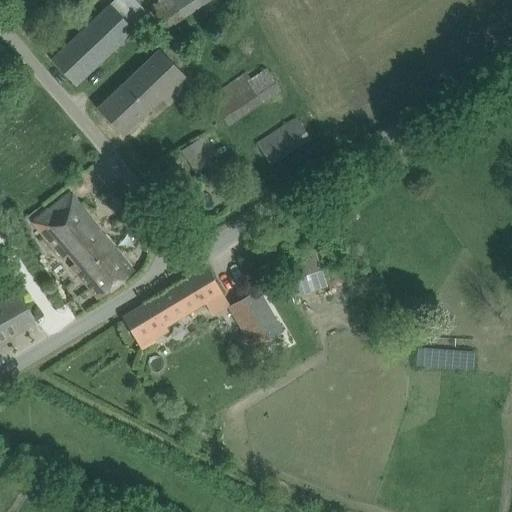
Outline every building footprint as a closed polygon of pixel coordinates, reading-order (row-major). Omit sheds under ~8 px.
[(130,0),(113,0),(51,59),(76,85),(148,18),(130,0)] [(172,0),(184,17),(210,0),(172,0)] [(162,96),(170,103),(192,81),(160,48),(98,108),(123,135),(162,96)] [(267,68),(252,79),(266,99),(281,89),(267,68)] [(257,144),(270,164),(310,137),(297,117),(257,144)] [(206,134),(198,139),(208,154),(215,150),(206,134)] [(71,192),(34,222),(43,233),(64,258),(67,255),(75,263),(71,266),(100,299),(134,271),(71,192)] [(286,256),(292,275),(322,265),(316,246),(286,256)] [(166,326),(205,302),(213,315),(230,304),(207,266),(123,317),(141,347),(169,330),(166,326)] [(262,286),(230,304),(245,332),(238,336),(246,350),(285,328),(262,286)] [(19,293),(0,303),(0,341),(35,322),(19,293)] [(469,368),(470,350),(420,348),(419,366),(469,368)]
